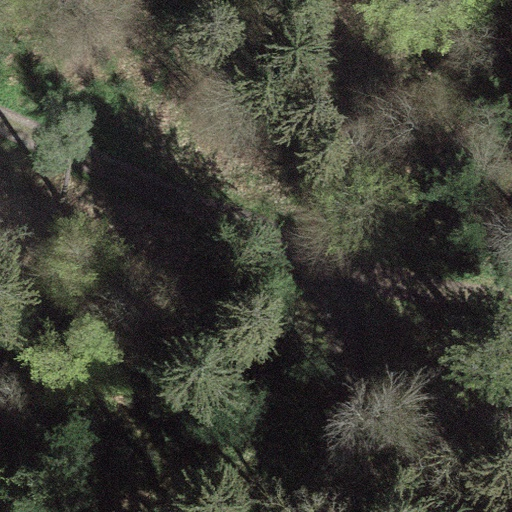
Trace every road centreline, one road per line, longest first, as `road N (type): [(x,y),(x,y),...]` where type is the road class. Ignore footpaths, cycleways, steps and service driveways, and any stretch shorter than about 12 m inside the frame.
road 1 (track): [(0,116),(313,252),(342,326),(345,366),(302,511)]
road 2 (track): [(313,511),(511,385)]
road 3 (track): [(313,252),(425,291),(511,303)]
